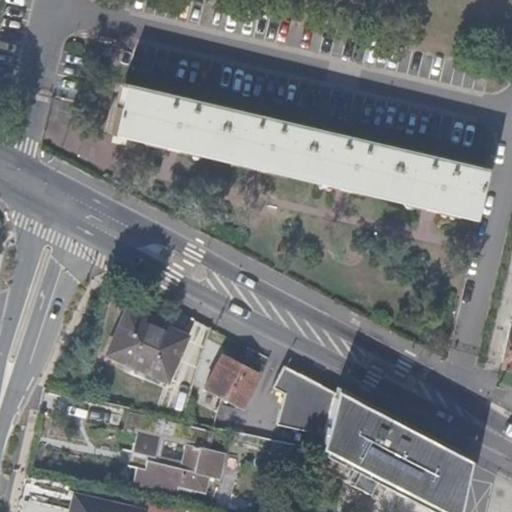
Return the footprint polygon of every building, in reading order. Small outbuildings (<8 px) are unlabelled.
[(471,219),(482,170),(120,83),(110,132),(171,147),(248,165),(335,186),(430,209),(471,219)] [(158,379),(177,337),(117,310),(100,353),(158,379)] [(511,316),(510,316),(499,368),(511,370),(511,316)] [(241,409),(258,375),(221,356),(204,389),(241,409)] [(275,426),(319,443),(334,391),(318,384),(283,367),(272,389),(284,395),(275,426)] [(436,441),(334,391),(319,443),(317,449),(342,459),(338,468),(371,484),(399,498),(405,489),(423,498),(420,504),(436,511),(439,511),(451,488),(456,490),(461,465),(461,461),(446,453),(444,458),(431,451),(436,441)] [(211,451),(215,433),(130,414),(126,433),(138,435),(134,454),(151,459),(149,471),(141,470),(138,486),(181,495),(183,486),(209,492),(211,477),(222,479),(227,454),(211,451)] [(151,459),(134,454),(141,470),(149,471),(151,459)] [(141,511),(142,510),(73,494),(68,511),(141,511)]
